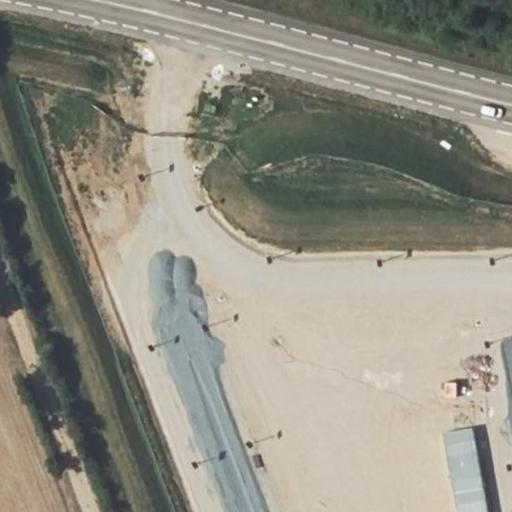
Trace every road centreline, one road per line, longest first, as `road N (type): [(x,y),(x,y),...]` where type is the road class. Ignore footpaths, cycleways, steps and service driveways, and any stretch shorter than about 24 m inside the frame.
road 1 (primary): [(511,108),(75,0)]
road 2 (track): [(0,291),(81,511)]
